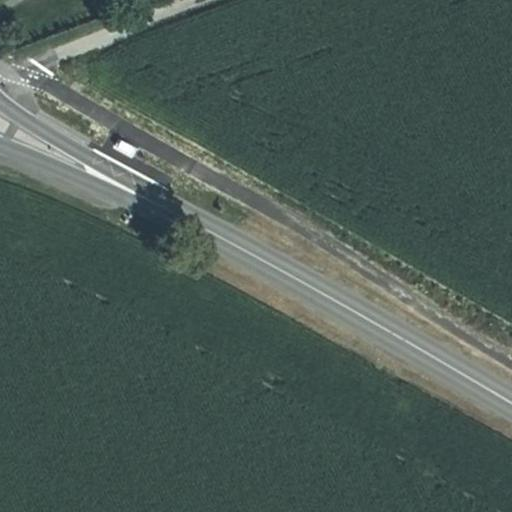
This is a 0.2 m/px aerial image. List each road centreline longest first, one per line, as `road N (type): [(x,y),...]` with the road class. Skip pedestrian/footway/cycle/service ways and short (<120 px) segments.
road 1 (secondary): [(0,132),(183,216),(511,406)]
road 2 (track): [(0,68),(189,0)]
